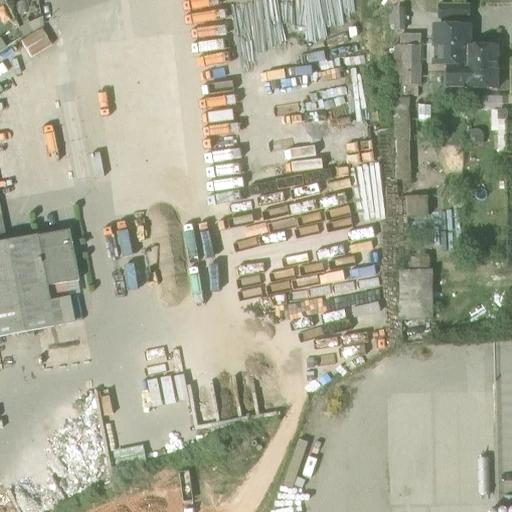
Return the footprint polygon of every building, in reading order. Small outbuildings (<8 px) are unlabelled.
[(439,21),(469,21),(469,5),(439,5),(439,21)] [(15,18),(18,31),(32,29),(29,16),(15,18)] [(440,64),(448,64),(468,65),(468,47),(469,28),(436,27),(435,46),(440,46),(440,64)] [(404,49),(404,64),(421,64),(421,38),(404,38),(404,49)] [(498,47),(468,47),(468,65),(448,64),(448,88),(468,88),(468,89),(497,89),(498,47)] [(395,76),(404,76),(404,64),(395,64),(395,76)] [(421,87),(421,64),(404,64),(404,76),(404,87),(421,87)] [(67,232),(34,238),(43,289),(64,285),(77,283),(67,232)] [(0,338),(72,324),(64,285),(43,289),(34,238),(34,237),(4,242),(0,243),(0,338)] [(405,273),(407,323),(438,322),(435,271),(405,273)]
